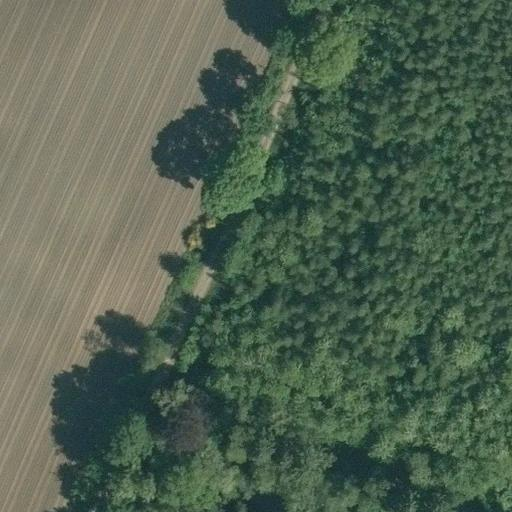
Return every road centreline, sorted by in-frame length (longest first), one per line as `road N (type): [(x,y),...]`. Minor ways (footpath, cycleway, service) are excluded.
road 1 (track): [(333,0),(178,348)]
road 2 (track): [(178,348),(103,511)]
